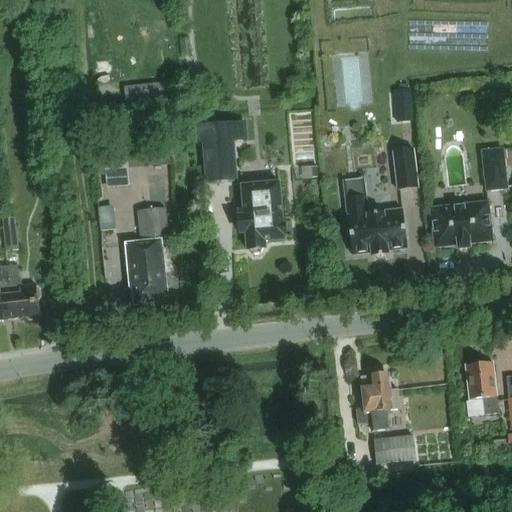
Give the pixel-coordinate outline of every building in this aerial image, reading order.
[(411,91),(394,92),(396,108),(412,107),(411,91)] [(508,114),(507,102),(498,103),(499,115),(508,114)] [(230,141),(244,140),(243,125),(199,129),(201,144),(206,143),(210,182),(233,180),(230,141)] [(486,192),(509,190),(505,149),(482,151),(486,192)] [(108,187),(132,185),(130,153),(106,155),(108,187)] [(393,156),(397,194),(419,191),(415,153),(393,156)] [(244,216),(239,217),(240,235),(246,234),(247,251),(249,251),(253,256),(261,255),(263,249),(266,249),(265,243),(284,241),(283,225),(284,225),(283,213),(282,213),(279,184),(241,187),(244,216)] [(367,217),(365,199),(345,201),(352,257),(371,254),(371,258),(377,258),(388,256),(388,252),(407,250),(402,212),(367,217)] [(469,249),(469,245),(492,243),(487,204),(430,210),(434,249),(457,246),(458,251),(469,249)] [(115,205),(101,205),(102,228),(116,228),(115,205)] [(168,242),(167,231),(165,213),(143,215),(146,243),(125,246),(130,289),(132,289),(134,307),(152,305),(151,299),(167,298),(162,242),(168,242)] [(20,252),(17,227),(3,229),(6,254),(20,252)] [(18,267),(8,268),(13,320),(40,317),(36,286),(22,288),(21,279),(19,280),(18,267)] [(0,321),(13,320),(8,268),(0,269),(0,321)] [(484,417),(499,415),(496,388),(494,388),(491,364),(467,367),(471,402),(482,400),(484,417)] [(386,413),(400,411),(398,391),(390,392),(388,376),(361,379),(362,384),(364,401),(362,404),(363,410),(357,412),(358,426),(368,427),(372,426),(373,434),(389,432),(386,413)] [(511,436),(491,439),(493,453),(511,450),(511,436)] [(376,466),(416,462),(414,438),(374,442),(376,466)]
